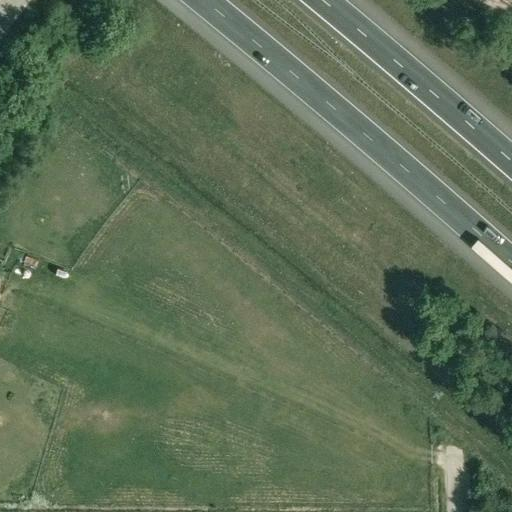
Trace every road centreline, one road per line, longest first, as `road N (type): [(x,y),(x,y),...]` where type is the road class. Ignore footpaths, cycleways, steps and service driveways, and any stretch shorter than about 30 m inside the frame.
road 1 (motorway): [(200,0),(511,264)]
road 2 (motorway): [(511,165),(320,0)]
